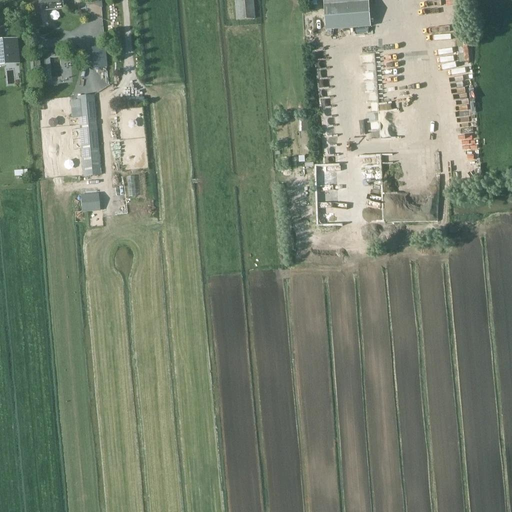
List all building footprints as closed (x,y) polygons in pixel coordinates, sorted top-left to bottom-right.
[(57,0),(38,0),(39,11),(59,9),(57,0)] [(234,0),(236,20),(254,18),(252,0),(234,0)] [(369,0),(324,0),(326,29),(371,25),(369,0)] [(17,39),(0,40),(0,60),(19,58),(19,56),(18,47),(17,39)] [(77,101),(70,101),(71,119),(78,118),(80,136),(83,176),(101,175),(97,136),(94,96),(77,98),(77,101)] [(299,132),(309,132),(308,119),(299,120),(299,132)]
